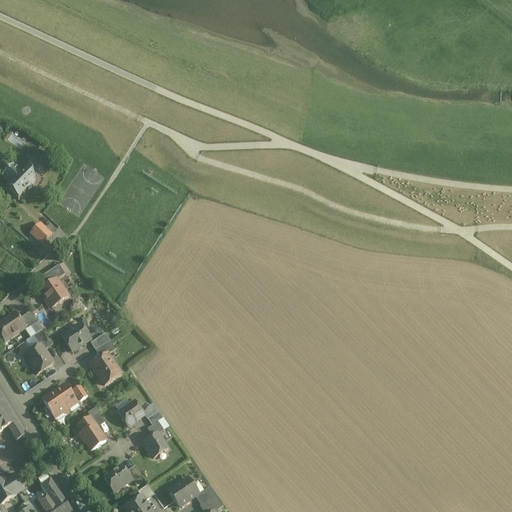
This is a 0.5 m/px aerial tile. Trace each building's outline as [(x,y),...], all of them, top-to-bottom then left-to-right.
[(22,175),(13,166),(2,178),(11,186),(8,189),(18,199),(18,201),(20,201),(19,199),(23,195),(24,197),(25,196),(23,194),(27,191),(28,192),(33,188),(32,186),(35,183),(30,167),(29,167),(29,168),(22,175)] [(40,225),(31,234),(42,245),(51,236),(40,225)] [(17,253),(24,258),(30,247),(23,243),(17,253)] [(59,266),(45,276),(51,285),(56,281),(57,281),(65,276),(59,266)] [(51,285),(40,292),(52,310),(69,299),(57,281),(56,281),(51,285)] [(30,313),(19,321),(26,330),(24,330),(26,332),(38,324),(30,313)] [(15,315),(0,325),(0,336),(5,344),(24,330),(26,330),(19,321),(15,315)] [(80,326),(62,339),(72,354),(90,341),(80,326)] [(52,346),(42,331),(32,338),(39,348),(41,347),(44,352),(52,346)] [(90,345),(95,352),(110,342),(105,335),(90,345)] [(99,358),(105,353),(114,348),(110,342),(95,352),(99,358)] [(44,352),(41,347),(39,348),(24,358),(37,376),(53,365),(44,352)] [(99,358),(89,365),(104,388),(121,376),(105,353),(99,358)] [(41,400),(55,421),(63,416),(69,417),(71,410),(78,405),(65,385),(50,395),(47,395),(41,400)] [(80,387),(72,393),(80,404),(88,399),(80,387)] [(18,423),(0,394),(0,434),(8,429),(18,423)] [(144,417),(135,404),(118,415),(127,428),(131,429),(134,427),(135,424),(144,417)] [(92,418),(99,428),(105,424),(95,409),(87,415),(90,419),(92,418)] [(158,413),(147,421),(152,427),(158,423),(163,420),(158,413)] [(77,437),(84,447),(85,446),(91,454),(108,442),(99,428),(92,418),(90,419),(75,429),(80,436),(77,437)] [(169,428),(163,420),(158,423),(164,432),(169,428)] [(26,437),(18,423),(8,429),(13,437),(13,438),(16,443),(26,437)] [(158,423),(152,427),(147,431),(153,439),(158,435),(158,436),(164,432),(158,423)] [(153,439),(144,445),(148,452),(148,454),(150,458),(153,458),(154,460),(168,450),(158,436),(158,435),(153,439)] [(122,467),(103,480),(113,494),(132,481),(126,473),(122,467)] [(145,482),(135,467),(126,473),(132,481),(137,488),(145,482)] [(0,506),(0,507),(2,506),(11,500),(16,497),(19,495),(24,491),(26,490),(23,485),(24,484),(21,480),(20,480),(16,475),(5,481),(0,471),(0,506)] [(45,476),(37,482),(41,489),(50,483),(45,476)] [(188,480),(170,492),(169,495),(172,499),(175,500),(181,509),(195,499),(199,497),(199,496),(188,480)] [(69,511),(50,483),(41,489),(47,498),(57,511),(69,511)] [(155,497),(148,487),(143,490),(150,500),(155,497)] [(210,489),(199,496),(199,497),(195,499),(201,507),(201,508),(216,498),(210,489)] [(150,500),(143,490),(137,494),(141,499),(141,498),(145,503),(150,500)] [(24,491),(19,495),(25,504),(30,500),(24,491)] [(20,503),(16,497),(11,500),(15,505),(20,503)] [(57,511),(47,498),(43,500),(42,500),(41,500),(42,501),(39,503),(44,510),(44,511),(57,511)] [(141,499),(123,511),(145,511),(149,510),(145,503),(141,498),(141,499)] [(216,498),(201,508),(201,507),(200,508),(202,511),(216,511),(223,508),(216,498)] [(38,501),(33,504),(38,511),(41,511),(44,511),(44,510),(39,503),(38,501)]
